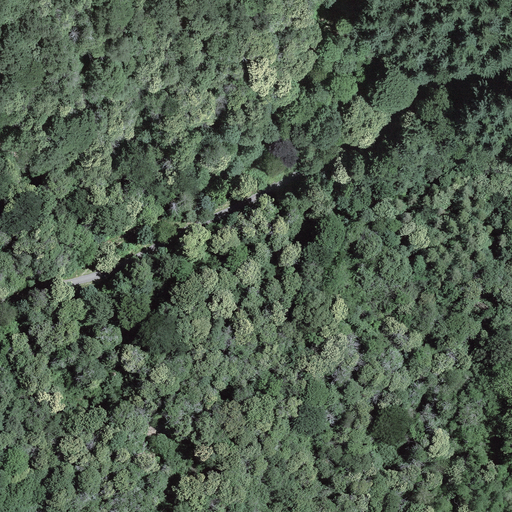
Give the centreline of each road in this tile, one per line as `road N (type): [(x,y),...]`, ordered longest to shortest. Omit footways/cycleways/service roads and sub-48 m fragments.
road 1 (unclassified): [(73,278),(115,270),(381,137),(425,79),(492,69),(511,58)]
road 2 (track): [(343,0),(303,75),(214,169),(73,278)]
